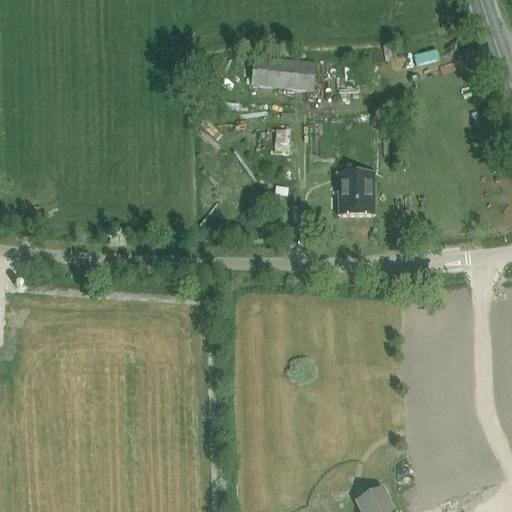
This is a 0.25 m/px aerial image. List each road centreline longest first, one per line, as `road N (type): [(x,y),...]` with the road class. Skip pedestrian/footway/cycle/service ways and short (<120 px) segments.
road 1 (unclassified): [(0,255),(294,268),(511,254)]
road 2 (track): [(10,256),(13,289),(200,301),(209,308),(216,511)]
